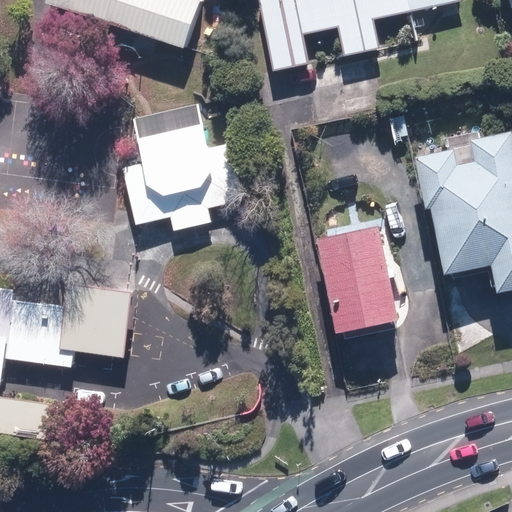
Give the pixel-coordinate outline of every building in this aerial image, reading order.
[(51,0),(51,1),(191,49),(208,0),(207,0),(51,0)] [(468,0),(467,0),(263,0),(279,71),(317,63),(310,34),(344,27),(350,56),(386,48),(380,19),(468,0)] [(132,167),(145,223),(178,215),(182,232),(221,222),(217,206),(252,197),(238,139),(216,144),(206,103),(143,118),(154,161),(132,167)] [(511,290),(511,131),(479,139),(484,160),(466,164),(463,149),(425,158),(437,208),(441,207),(457,274),(501,263),(507,292),(511,290)] [(387,223),(326,237),(348,331),(409,317),(387,223)] [(0,275),(4,244),(0,243),(0,380),(8,382),(11,357),(79,366),(81,351),(135,358),(143,302),(0,281),(0,275)] [(66,404),(0,394),(0,429),(61,438),(66,404)]
